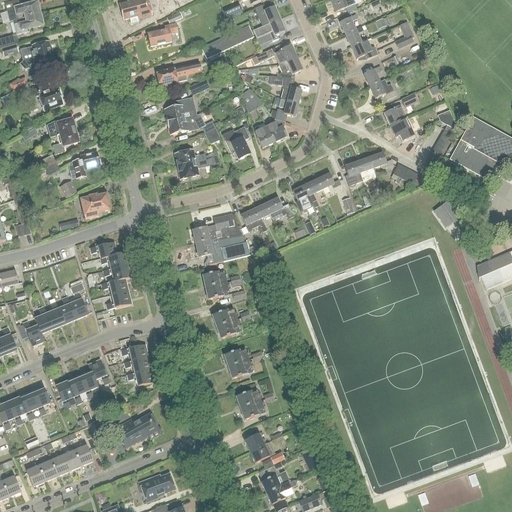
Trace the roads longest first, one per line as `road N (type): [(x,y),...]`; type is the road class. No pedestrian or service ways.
road 1 (residential): [(141,216),(217,195),(309,147),(325,79),(296,0)]
road 2 (residential): [(141,216),(84,0)]
road 3 (residential): [(28,511),(195,439)]
road 4 (residential): [(0,377),(160,319)]
road 5 (residential): [(0,261),(141,216)]
road 6 (residential): [(195,439),(160,319)]
